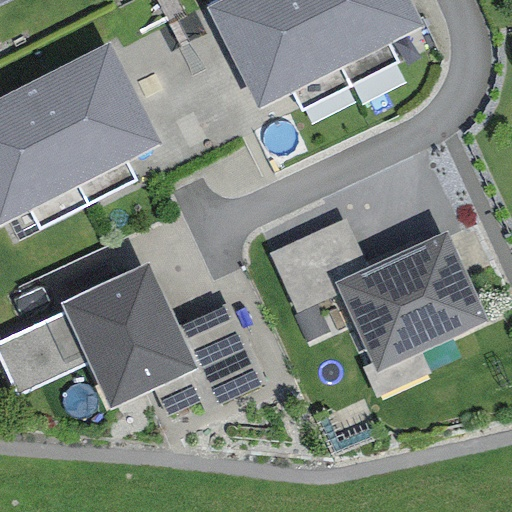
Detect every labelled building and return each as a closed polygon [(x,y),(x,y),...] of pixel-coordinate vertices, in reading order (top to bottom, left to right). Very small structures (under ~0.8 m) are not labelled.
[(265,0),(209,26),(260,132),(423,55),(396,0),(265,0)] [(0,114),(0,243),(153,170),(103,66),(0,114)] [(375,370),(484,324),(448,236),(338,282),(375,370)] [(112,430),(194,393),(145,288),(64,325),(85,371),(112,430)] [(85,371),(64,325),(0,354),(0,375),(13,404),(85,371)]
